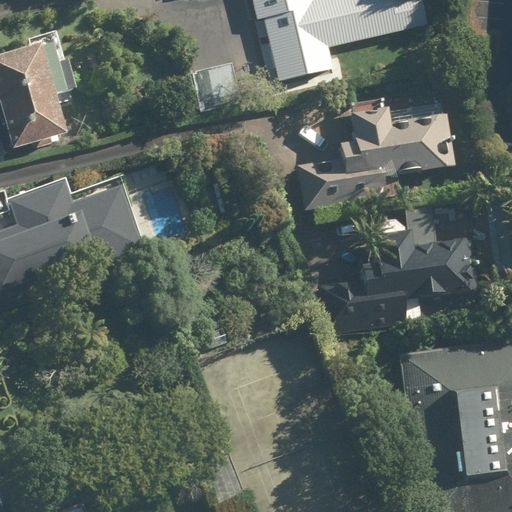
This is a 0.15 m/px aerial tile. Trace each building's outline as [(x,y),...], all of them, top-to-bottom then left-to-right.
[(322,51),(418,30),(412,0),(401,0),(385,3),(384,0),(314,0),(311,1),(310,0),(245,0),(251,23),(260,22),(273,84),(326,72),(322,51)] [(0,159),(61,141),(50,104),(76,96),(60,45),(0,63),(0,159)] [(302,216),(376,200),(373,186),(450,170),(441,124),(385,135),(381,118),(337,126),(344,160),(293,171),(302,216)] [(0,313),(37,302),(32,287),(82,270),(86,279),(121,267),(119,262),(129,258),(112,209),(121,206),(113,183),(60,200),(55,186),(0,204),(0,205),(3,215),(0,216),(0,313)] [(465,245),(400,253),(399,243),(362,248),(365,270),(346,273),(348,289),(319,292),(324,335),(435,321),(432,302),(471,297),(465,245)] [(511,511),(511,340),(406,355),(429,511),(511,511)]
